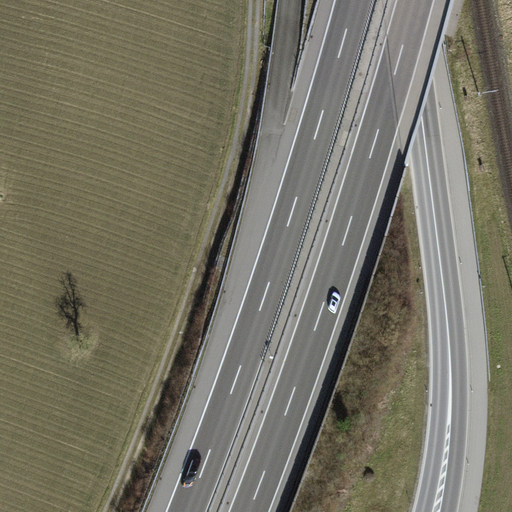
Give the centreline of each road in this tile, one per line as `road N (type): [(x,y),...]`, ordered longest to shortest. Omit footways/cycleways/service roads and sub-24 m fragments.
road 1 (motorway): [(354,0),(234,386),(185,511)]
road 2 (motorway): [(249,511),(346,235),(415,0)]
road 3 (track): [(107,511),(150,418),(239,147),(259,0)]
road 4 (secondary): [(423,131),(449,334),(448,447),(436,511)]
road 5 (secondary): [(423,131),(406,0)]
